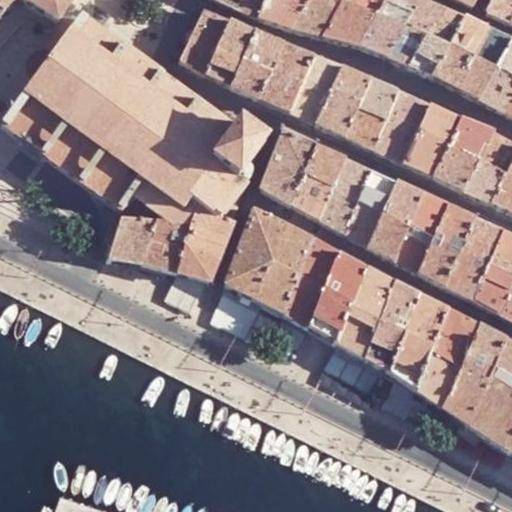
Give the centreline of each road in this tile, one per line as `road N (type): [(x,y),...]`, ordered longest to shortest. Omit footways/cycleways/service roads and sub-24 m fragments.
road 1 (tertiary): [(75,283),(511,501)]
road 2 (residential): [(0,148),(79,209),(91,237),(75,283)]
